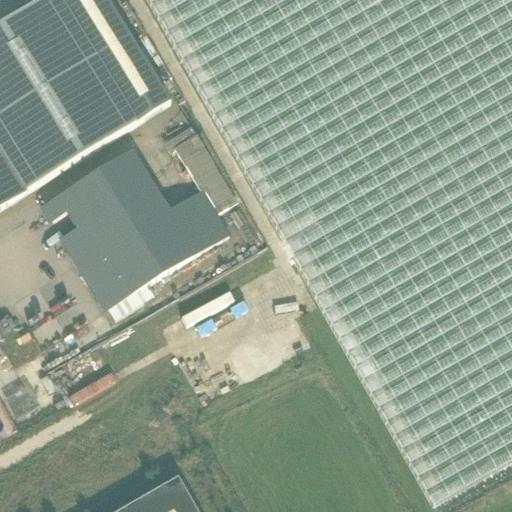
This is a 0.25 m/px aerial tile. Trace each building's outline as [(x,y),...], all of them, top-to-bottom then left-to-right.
[(0,213),(135,131),(53,0),(51,0),(0,31),(0,213)] [(53,0),(135,131),(168,110),(100,0),(53,0)] [(511,0),(146,0),(433,510),(451,500),(511,465),(511,0)] [(44,210),(53,225),(66,218),(76,234),(63,241),(108,314),(229,239),(218,220),(237,208),(190,131),(164,148),(169,158),(174,155),(200,197),(170,215),(132,155),(44,210)] [(194,511),(178,482),(125,511),(194,511)]
